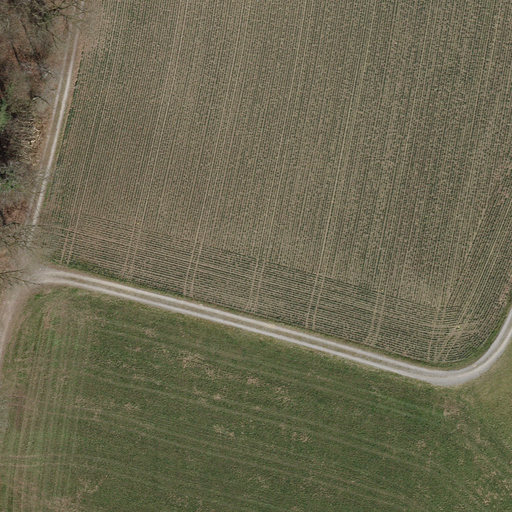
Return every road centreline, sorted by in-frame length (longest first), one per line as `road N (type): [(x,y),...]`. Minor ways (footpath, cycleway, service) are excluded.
road 1 (track): [(511,325),(487,362),(462,376),(434,376),(94,283),(14,273)]
road 2 (track): [(14,273),(82,0)]
